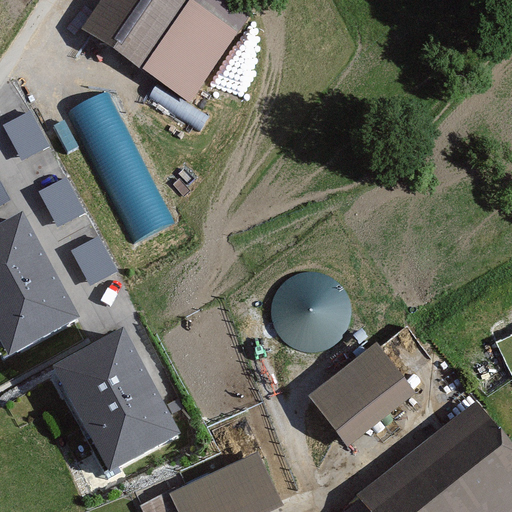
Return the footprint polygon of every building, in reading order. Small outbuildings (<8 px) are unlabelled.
[(245,17),(219,0),(98,0),(74,37),(182,110),(245,17)] [(111,90),(70,109),(133,243),(174,223),(111,90)] [(47,143),(28,112),(4,127),(23,157),(47,143)] [(84,211),(65,180),(41,195),(60,226),(84,211)] [(0,226),(0,333),(14,358),(80,321),(19,216),(0,226)] [(116,268),(97,237),(73,252),(92,283),(116,268)] [(318,354),(332,347),(343,336),(349,321),(348,305),(342,291),(330,280),(316,275),(300,275),(285,281),(274,293),(269,308),(269,323),(276,338),(287,349),(302,354),(318,354)] [(181,434),(122,330),(55,367),(114,472),(181,434)] [(370,355),(366,350),(299,404),(338,452),(406,397),(397,386),(423,364),(398,333),(370,355)] [(511,467),(463,408),(345,505),(339,511),(509,511),(511,511),(511,467)] [(273,511),(274,511),(250,460),(163,500),(162,498),(133,511),(273,511)] [(279,499),(298,492),(287,465),(269,472),(279,499)]
